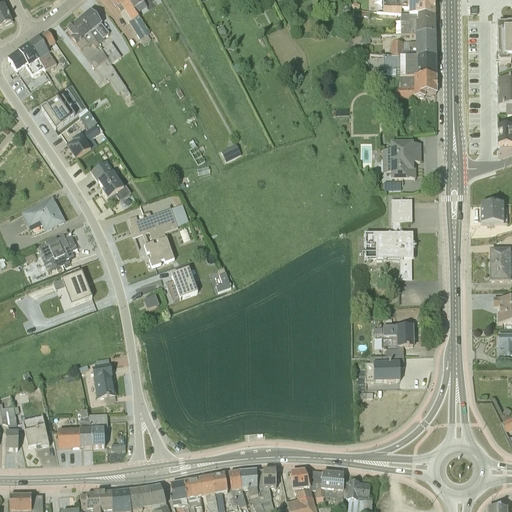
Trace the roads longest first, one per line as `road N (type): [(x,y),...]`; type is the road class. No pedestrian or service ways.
road 1 (residential): [(138,401),(121,299),(91,220),(0,80)]
road 2 (primary): [(453,171),(455,364)]
road 3 (primary): [(451,0),(453,171)]
road 4 (unclassified): [(488,167),(486,18)]
road 5 (primary): [(455,364),(430,417),(374,458)]
